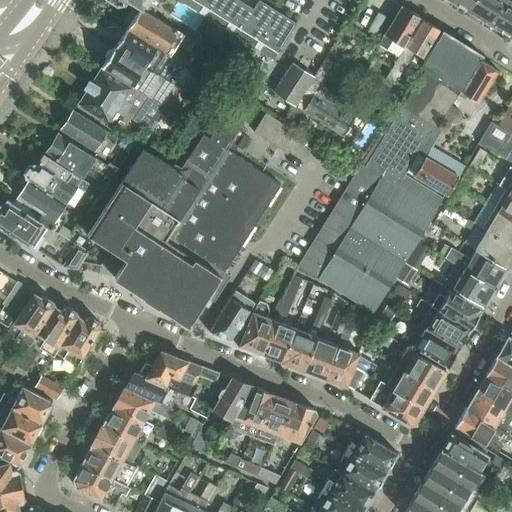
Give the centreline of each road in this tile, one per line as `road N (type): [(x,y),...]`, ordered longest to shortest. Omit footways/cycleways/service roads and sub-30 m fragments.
road 1 (residential): [(134,325),(342,406),(415,449)]
road 2 (residential): [(78,511),(46,491),(50,470),(134,325)]
road 3 (residential): [(511,295),(415,449)]
road 4 (residential): [(0,253),(134,325)]
